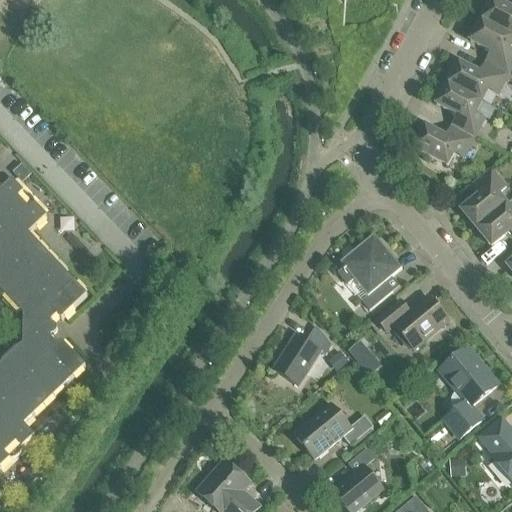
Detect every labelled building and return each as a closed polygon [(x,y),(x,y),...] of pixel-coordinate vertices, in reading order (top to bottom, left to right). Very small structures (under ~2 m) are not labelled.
[(511,12),(492,2),(481,23),(511,39),(511,12)] [(490,55),(484,65),(507,78),(511,69),(511,53),(509,52),(511,46),(511,39),(481,23),(470,44),(490,55)] [(458,65),(447,86),(481,104),(487,93),(497,98),(507,78),(484,65),(479,76),(458,65)] [(456,118),(450,129),(474,141),(485,121),(475,116),(481,104),(447,86),(436,108),(456,118)] [(463,162),(474,141),(450,129),(445,140),(425,129),(413,151),(447,169),(453,157),(463,162)] [(461,213),(476,232),(506,207),(498,197),(506,190),(491,172),(471,189),(478,199),(461,213)] [(0,472),(15,458),(17,461),(19,458),(17,456),(35,440),(24,429),(85,370),(64,348),(61,344),(57,348),(51,343),(51,340),(51,327),(51,325),(57,319),(61,323),(87,299),(29,237),(47,220),(30,203),(33,201),(31,199),(28,201),(12,184),(1,194),(0,193),(0,472)] [(511,214),(506,207),(476,232),(491,250),(509,235),(511,239),(511,214)] [(337,275),(347,287),(353,282),(367,298),(361,304),(369,314),(392,295),(385,285),(401,271),(374,238),(340,266),(343,270),(341,271),(342,272),(337,275)] [(447,325),(427,301),(409,315),(401,304),(376,323),(387,335),(394,329),(414,353),(447,325)] [(325,358),(331,349),(315,330),(306,344),(296,338),(273,373),(298,390),(320,355),(325,358)] [(360,345),(348,355),(355,363),(367,353),(360,345)] [(470,411),(498,388),(467,351),(439,374),(465,406),(444,423),(459,442),(481,424),(470,411)] [(340,357),(331,364),(338,373),(347,366),(340,357)] [(294,438),(314,463),(343,440),(350,449),(373,431),(364,420),(350,431),(331,408),(294,438)] [(479,441),(494,460),(492,461),(511,485),(511,435),(501,423),(479,441)] [(355,477),(334,495),(347,511),(357,511),(381,493),(364,471),(375,463),(366,453),(348,468),(355,477)] [(462,463),(449,464),(450,480),(463,479),(462,463)] [(257,511),(259,511),(242,495),(249,487),(224,465),(197,495),(216,511),(257,511)] [(425,511),(415,500),(400,511),(425,511)]
